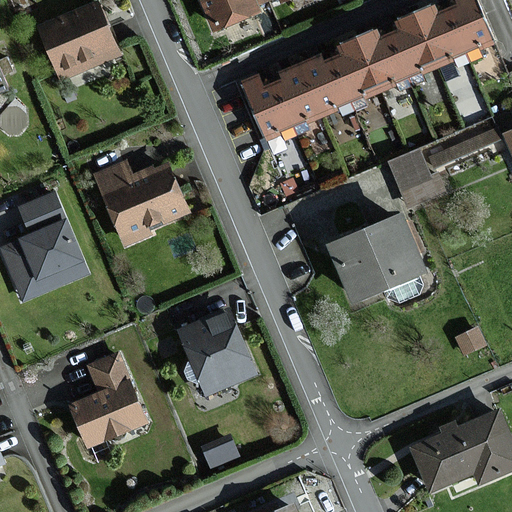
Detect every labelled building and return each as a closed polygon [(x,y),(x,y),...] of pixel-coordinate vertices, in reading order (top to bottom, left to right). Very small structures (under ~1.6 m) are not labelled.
[(260,11),(257,5),(255,0),(202,0),(215,29),(260,11)] [(492,41),(473,0),(446,0),(441,2),(464,53),(492,41)] [(464,53),(441,2),(413,14),(436,66),(464,53)] [(121,58),(98,3),(40,28),(62,82),(121,58)] [(408,78),(436,66),(413,14),(386,27),(408,78)] [(408,78),(386,27),(358,39),(380,90),(408,78)] [(352,102),(380,90),(358,39),(330,51),(352,102)] [(352,102),(330,51),(302,63),(324,115),(352,102)] [(274,75),(296,127),(324,115),(302,63),(274,75)] [(246,88),(268,139),(296,127),(274,75),(246,88)] [(431,176),(420,149),(391,161),(409,206),(445,191),(437,174),(431,176)] [(191,215),(170,165),(156,171),(154,167),(135,175),(129,163),(96,177),(126,249),(163,234),(160,228),(191,215)] [(90,274),(59,193),(22,208),(32,234),(20,238),(21,241),(3,248),(24,300),(90,274)] [(426,269),(404,218),(335,247),(358,298),(426,269)] [(257,374),(230,312),(181,333),(207,395),(257,374)] [(146,422),(118,354),(90,366),(101,393),(72,406),(88,446),(146,422)] [(511,468),(511,440),(500,412),(413,449),(431,490),(475,472),(480,482),(511,468)] [(213,462),(242,452),(236,433),(206,443),(213,462)]
